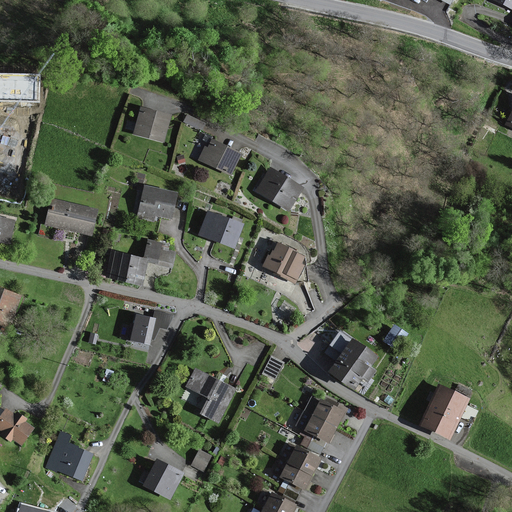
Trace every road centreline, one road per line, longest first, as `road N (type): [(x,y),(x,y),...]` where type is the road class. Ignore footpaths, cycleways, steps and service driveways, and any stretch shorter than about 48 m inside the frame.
road 1 (residential): [(185,306),(77,511)]
road 2 (residential): [(185,306),(277,338),(373,409)]
road 3 (tertiary): [(511,60),(304,0)]
road 4 (residential): [(0,263),(185,306)]
road 5 (residential): [(373,409),(511,481)]
